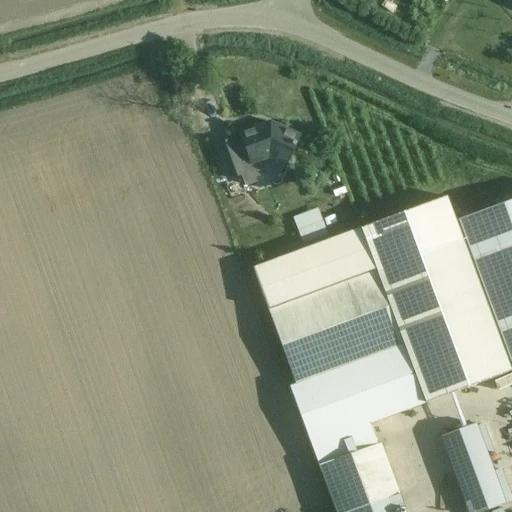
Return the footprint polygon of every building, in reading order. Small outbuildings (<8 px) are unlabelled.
[(261,171),(257,161),(269,156),(286,164),(299,136),(277,126),(275,130),(265,125),(240,134),(243,143),(233,147),(231,140),(217,145),(230,178),(242,174),(246,185),(256,181),(261,171)] [(462,239),(456,222),(447,197),(253,268),(296,385),(290,387),(335,511),(404,511),(380,443),(374,445),(366,425),(511,372),(462,239)] [(511,201),(458,222),(456,222),(462,239),(511,372),(511,201)] [(292,217),(303,244),(327,235),(316,208),(292,217)] [(484,424),(476,427),(475,424),(453,432),(450,424),(437,428),(468,511),(482,511),(511,501),(511,499),(504,479),(500,469),(493,471),(487,454),(493,452),(484,424)]
